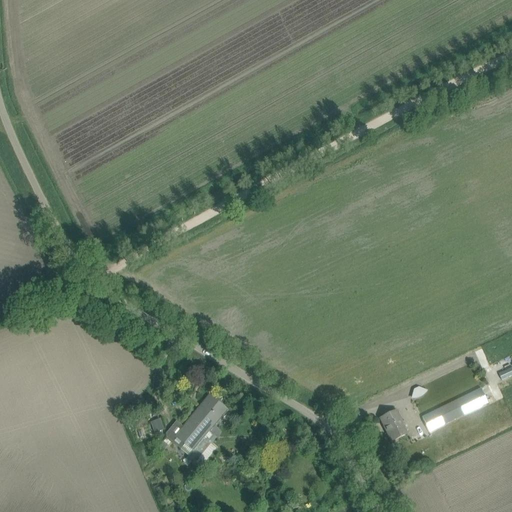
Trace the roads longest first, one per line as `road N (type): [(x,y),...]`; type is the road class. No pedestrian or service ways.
road 1 (track): [(96,279),(511,53)]
road 2 (unclassified): [(375,511),(315,418),(138,315),(96,279)]
road 3 (unclassified): [(0,118),(77,261),(96,279)]
